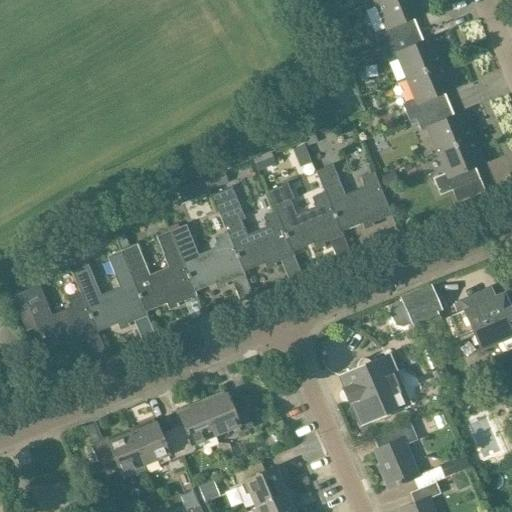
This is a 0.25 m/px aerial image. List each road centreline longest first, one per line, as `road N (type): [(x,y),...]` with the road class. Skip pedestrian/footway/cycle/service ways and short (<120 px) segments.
road 1 (residential): [(0,441),(281,326)]
road 2 (residential): [(281,326),(511,223)]
road 3 (residential): [(281,326),(366,511)]
